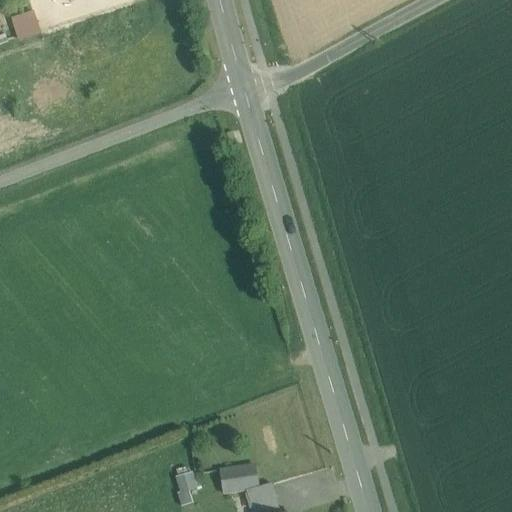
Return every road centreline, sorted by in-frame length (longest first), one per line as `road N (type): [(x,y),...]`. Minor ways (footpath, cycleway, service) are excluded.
road 1 (secondary): [(243,89),(369,511)]
road 2 (unclassified): [(243,89),(0,184)]
road 3 (unclassified): [(426,0),(267,85),(243,89)]
